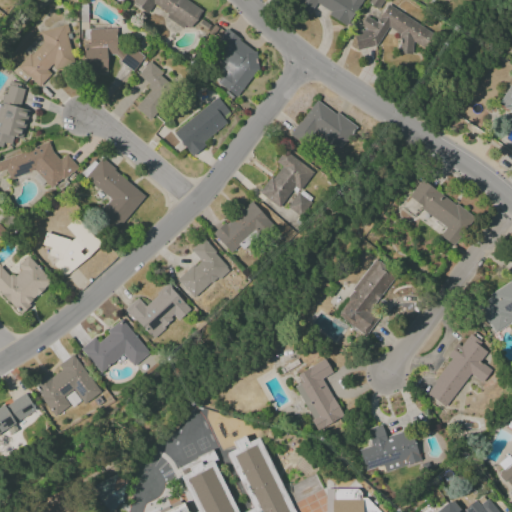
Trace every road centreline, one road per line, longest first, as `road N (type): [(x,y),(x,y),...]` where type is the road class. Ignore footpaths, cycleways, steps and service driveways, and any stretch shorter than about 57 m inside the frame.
road 1 (residential): [(309,65),(196,201),(0,367)]
road 2 (residential): [(511,201),(309,65),(242,0)]
road 3 (residential): [(511,208),(385,384)]
road 4 (residential): [(196,201),(115,134),(84,120)]
